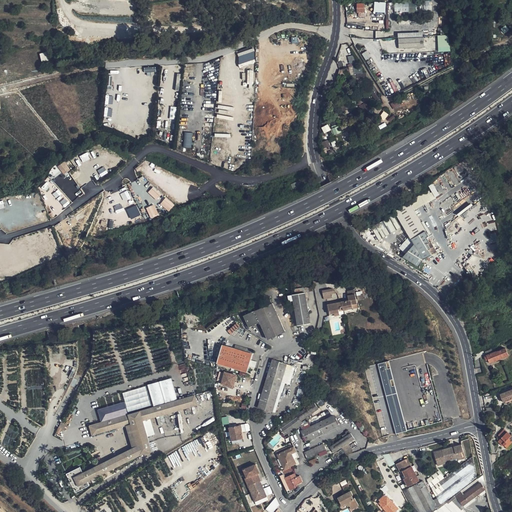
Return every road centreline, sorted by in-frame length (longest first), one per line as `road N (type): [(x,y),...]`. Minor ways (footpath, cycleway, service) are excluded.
road 1 (motorway): [(511,79),(425,140),(293,212),(157,266),(0,312)]
road 2 (motorway): [(0,333),(181,278),(289,234),(398,178),(511,103)]
road 3 (unclassified): [(315,159),(248,181),(153,148),(54,223),(0,238)]
road 4 (tertiary): [(315,159),(348,226),(427,289),(456,325),(479,424)]
road 5 (unclassified): [(336,30),(278,27),(206,58),(106,66)]
road 6 (residential): [(479,424),(359,453),(286,511)]
road 7 (tertiary): [(336,30),(313,115),(315,159)]
